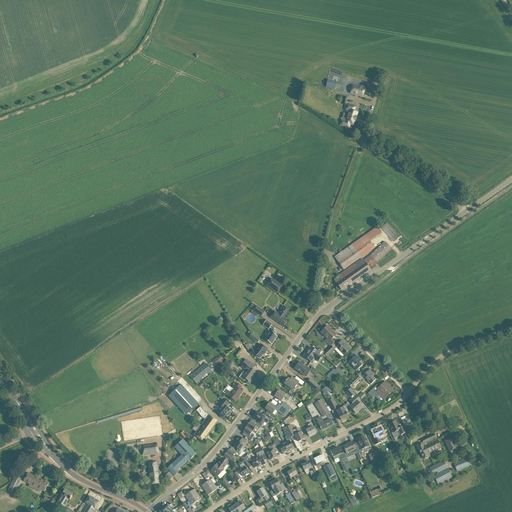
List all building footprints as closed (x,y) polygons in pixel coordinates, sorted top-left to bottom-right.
[(328,79),(326,87),(335,90),(337,81),(328,79)] [(352,85),(350,93),(361,96),(363,97),(365,89),(364,88),(352,85)] [(341,121),(340,125),(349,128),(350,124),(354,125),(355,120),(356,121),(357,117),(356,116),(357,112),(354,111),(355,107),(347,105),(346,109),(347,110),(345,114),(348,114),(345,122),(341,121)] [(399,234),(388,222),(381,228),(393,241),(399,234)] [(346,270),(345,269),(375,248),(370,241),(365,236),(335,257),(345,271),(346,270)] [(370,256),(364,260),(369,269),(377,263),(392,249),(385,242),(383,243),(370,256)] [(339,276),(334,279),(337,283),(339,286),(336,288),(338,292),(370,270),(369,269),(364,260),(363,258),(346,270),(345,271),(339,276)] [(267,286),(277,294),(283,286),(272,279),(267,286)] [(252,303),(249,307),(253,310),(259,315),(261,316),(265,312),(256,306),(252,303)] [(290,311),(286,308),(283,306),(278,313),(275,311),(271,317),(284,326),(288,320),(285,318),(290,311)] [(266,320),(266,321),(263,319),(261,323),(263,324),(263,325),(268,329),(268,330),(270,332),(264,340),(271,345),(277,337),(274,335),(276,332),(270,328),(272,324),(266,320)] [(329,341),(327,343),(330,346),(335,342),(332,339),(336,334),(332,331),(331,331),(327,327),(321,332),(329,341)] [(260,339),(249,332),(247,334),(250,336),(249,337),(257,343),(260,339)] [(336,347),(344,355),(350,350),(345,345),(346,345),(342,341),(336,347)] [(268,350),(264,347),(260,344),(256,350),(257,350),(256,352),(252,349),(249,353),(254,356),(255,355),(256,357),(257,356),(260,358),(264,352),(265,353),(268,350)] [(326,357),(327,357),(334,350),(330,346),(323,354),(324,354),(326,357)] [(308,352),(305,357),(311,362),(314,358),(318,362),(322,357),(321,356),(323,352),(322,351),(318,348),(316,351),(311,347),(308,351),(308,352)] [(219,355),(213,361),(216,365),(223,359),(219,355)] [(348,362),(356,371),(362,365),(358,361),(360,359),(356,355),(348,362)] [(243,371),(239,377),(244,381),(246,379),(249,381),(253,375),(254,376),(256,373),(252,369),(254,366),(246,360),(241,367),(244,369),(244,368),(248,370),(247,371),(245,373),(243,371)] [(306,367),(300,362),(298,365),(297,364),(294,367),(295,368),(301,373),(306,377),(311,370),(306,367)] [(190,376),(196,383),(211,370),(206,363),(190,376)] [(337,372),(334,369),(326,377),(330,379),(337,372)] [(363,370),(358,376),(360,378),(362,377),(365,379),(370,385),(372,383),(376,379),(373,377),(372,376),(374,373),(370,369),(366,373),(364,370),(363,370)] [(351,383),(348,385),(353,389),(355,387),(353,385),(360,378),(358,376),(351,383)] [(299,382),(296,380),(292,377),(290,380),(288,378),(284,384),(293,390),(298,383),(302,385),(304,382),(301,380),(299,382)] [(322,389),(318,386),(310,379),(307,383),(318,393),(322,389)] [(228,390),(225,394),(231,398),(235,401),(239,396),(242,392),(239,390),(241,387),(237,383),(236,383),(232,388),(230,387),(228,390),(228,391),(228,390)] [(368,394),(373,399),(377,394),(383,400),(394,390),(390,386),(388,388),(384,383),(379,387),(377,385),(368,394)] [(183,384),(171,395),(186,413),(198,402),(183,384)] [(361,400),(357,396),(350,388),(346,392),(351,397),(353,395),(354,397),(351,399),(354,402),(353,403),(353,404),(351,406),(348,403),(345,405),(351,411),(352,409),(356,414),(363,408),(358,402),(361,400)] [(285,395),(283,393),(279,390),(275,396),(281,401),(284,397),(288,400),(291,397),(286,394),(285,395)] [(230,410),(229,409),(226,407),(229,404),(223,399),(219,405),(221,407),(217,412),(224,418),(230,410)] [(330,412),(321,399),(314,404),(323,417),(330,412)] [(337,408),(332,399),(328,401),(333,410),(337,408)] [(283,402),(281,405),(289,411),(291,408),(283,402)] [(289,411),(281,405),(279,404),(276,408),(270,403),(266,409),(272,413),(275,409),(283,415),(283,414),(285,416),(287,413),(285,411),(286,410),(289,411)] [(341,411),(338,413),(339,415),(339,416),(341,421),(348,417),(347,415),(349,414),(345,407),(343,408),(340,409),(341,411)] [(196,432),(194,435),(199,439),(203,442),(210,433),(211,434),(219,423),(215,420),(209,415),(205,412),(205,413),(202,416),(206,419),(205,419),(203,422),(201,425),(196,432)] [(257,423),(261,426),(265,421),(267,423),(271,417),(265,413),(263,416),(258,412),(254,417),(259,421),(257,423)] [(321,416),(316,419),(319,424),(319,426),(322,430),(333,425),(331,420),(330,419),(324,422),(321,416)] [(393,432),(392,433),(394,439),(401,436),(401,435),(404,434),(406,433),(405,432),(403,426),(399,428),(396,421),(389,424),(393,432)] [(247,424),(246,426),(256,433),(261,426),(257,423),(256,423),(255,425),(250,422),(248,425),(247,424)] [(316,433),(314,428),(311,423),(308,425),(310,428),(306,430),(309,436),(316,433)] [(290,424),(286,427),(291,437),(295,435),(298,442),(304,439),(301,432),(298,427),(292,430),(292,429),(293,429),(290,424)] [(245,428),(243,431),(248,435),(246,437),(251,440),(254,436),(256,433),(246,426),(244,428),(245,428)] [(286,427),(282,429),(286,436),(285,437),(287,442),(284,443),(288,452),(294,449),(288,438),(291,437),(286,427)] [(380,428),(373,432),(376,438),(373,440),(375,445),(381,442),(380,440),(387,437),(384,431),(382,432),(380,428)] [(434,433),(428,436),(430,441),(427,442),(427,443),(424,444),(429,455),(434,453),(433,452),(441,448),(434,433)] [(238,436),(235,440),(243,446),(247,440),(244,438),(243,440),(238,436)] [(365,436),(357,439),(362,449),(360,450),(362,455),(368,452),(367,451),(371,449),(368,442),(366,439),(365,436)] [(430,441),(428,436),(421,440),(423,443),(417,446),(424,459),(430,456),(429,455),(424,444),(427,443),(427,442),(430,441)] [(444,440),(450,453),(456,450),(454,444),(455,444),(451,437),(444,440)] [(274,444),(277,442),(283,454),(288,452),(284,443),(281,445),(277,438),(273,440),(274,444)] [(196,454),(193,450),(183,440),(175,447),(182,455),(168,469),(174,476),(179,472),(178,470),(188,461),(196,454)] [(243,446),(235,440),(234,442),(236,443),(234,446),(238,449),(237,450),(239,452),(243,446),(242,446),(243,446)] [(351,451),(356,449),(352,441),(348,443),(348,444),(346,445),(344,446),(343,447),(348,457),(353,455),(351,451)] [(158,444),(141,446),(142,455),(159,453),(158,444)] [(278,451),(276,446),(274,444),(268,447),(270,451),(267,453),(271,460),(277,457),(275,452),(278,451)] [(247,455),(243,459),(245,461),(249,468),(253,466),(255,468),(261,465),(261,466),(265,464),(264,461),(261,455),(264,453),(261,448),(255,451),(258,457),(251,460),(248,462),(247,461),(248,457),(247,455)] [(341,453),(341,452),(339,448),(330,451),(334,460),(338,458),(342,466),(344,465),(349,463),(344,452),(341,453)] [(223,458),(218,464),(223,469),(228,462),(227,461),(229,459),(230,460),(232,457),(227,452),(224,456),(226,458),(225,460),(223,458)] [(378,461),(374,452),(368,455),(372,463),(378,461)] [(323,455),(320,456),(319,455),(315,459),(314,459),(316,462),(315,462),(317,467),(325,465),(323,461),(325,460),(323,455)] [(471,466),(468,458),(454,464),(457,471),(471,466)] [(447,468),(443,461),(430,468),(434,475),(447,468)] [(147,463),(149,484),(161,483),(159,462),(147,463)] [(302,465),(306,474),(309,472),(307,468),(311,467),(309,462),(302,465)] [(211,470),(217,477),(224,470),(223,469),(218,464),(218,463),(211,470)] [(336,475),(331,464),(323,467),(328,478),(336,475)] [(237,472),(233,474),(237,481),(241,478),(243,477),(249,473),(246,469),(245,467),(239,470),(240,472),(238,473),(237,472)] [(297,474),(296,473),(294,469),(287,473),(290,478),(293,477),(295,480),(298,478),(296,475),(297,474)] [(452,477),(448,469),(434,476),(438,484),(452,477)] [(173,477),(169,472),(165,476),(169,481),(173,477)] [(28,473),(24,481),(35,487),(34,489),(40,492),(41,490),(45,491),(49,483),(28,473)] [(336,475),(328,478),(331,483),(338,479),(336,474),(336,475)] [(8,490),(14,493),(21,479),(15,476),(8,490)] [(202,486),(205,491),(214,485),(211,479),(202,486)] [(274,490),(276,495),(277,494),(277,495),(282,491),(285,489),(282,484),(280,485),(276,480),(269,484),(273,490),(274,490)] [(205,491),(208,495),(217,489),(214,485),(205,491)] [(269,498),(265,492),(263,488),(257,492),(261,499),(264,497),(266,500),(269,498)] [(185,495),(189,501),(198,495),(194,489),(185,495)] [(62,496),(58,503),(64,506),(68,499),(69,500),(70,499),(73,494),(65,490),(62,495),(62,496)] [(299,496),(301,496),(298,491),(296,492),(295,491),(292,493),(296,501),(300,498),(299,496)] [(285,495),(290,502),(293,500),(289,493),(285,495)] [(189,501),(192,505),(201,499),(198,495),(189,501)] [(85,503),(88,505),(84,511),(91,511),(94,508),(95,509),(99,502),(90,496),(85,503)] [(359,504),(358,501),(355,502),(353,497),(349,499),(352,506),(359,504)] [(264,503),(268,509),(274,505),(270,499),(264,503)] [(240,511),(245,508),(241,502),(235,506),(239,511),(240,511)] [(160,511),(178,511),(179,510),(176,505),(174,507),(171,503),(168,506),(168,505),(160,511)]
